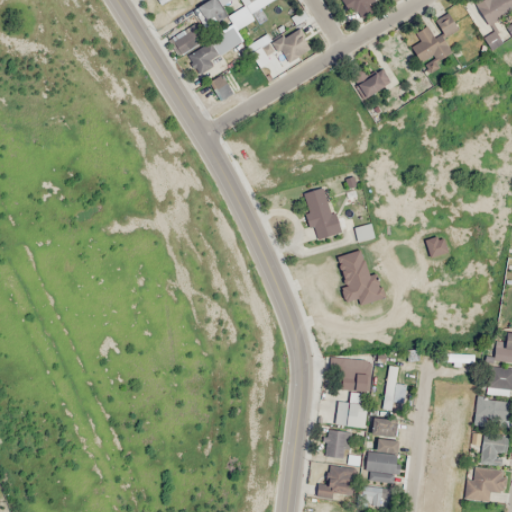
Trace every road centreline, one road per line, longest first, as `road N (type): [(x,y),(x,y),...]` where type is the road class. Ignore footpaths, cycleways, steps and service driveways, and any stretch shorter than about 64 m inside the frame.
road 1 (tertiary): [(297,511),(311,362),(302,320),(250,205),(123,0)]
road 2 (residential): [(204,135),(416,0)]
road 3 (residential): [(409,511),(428,366)]
